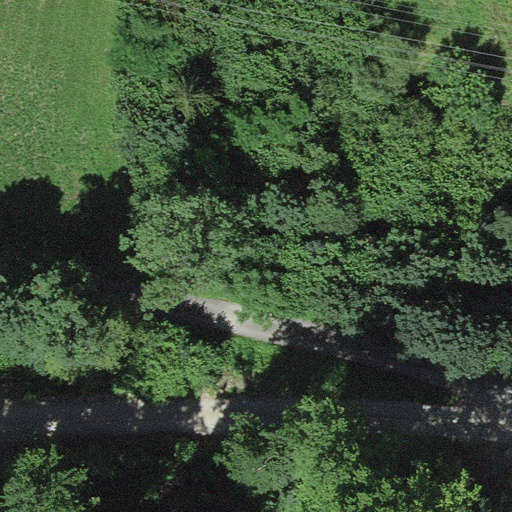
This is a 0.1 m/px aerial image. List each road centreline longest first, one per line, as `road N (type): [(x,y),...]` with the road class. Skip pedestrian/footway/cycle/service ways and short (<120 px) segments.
road 1 (track): [(511,425),(240,403),(0,414)]
road 2 (track): [(511,381),(37,270)]
